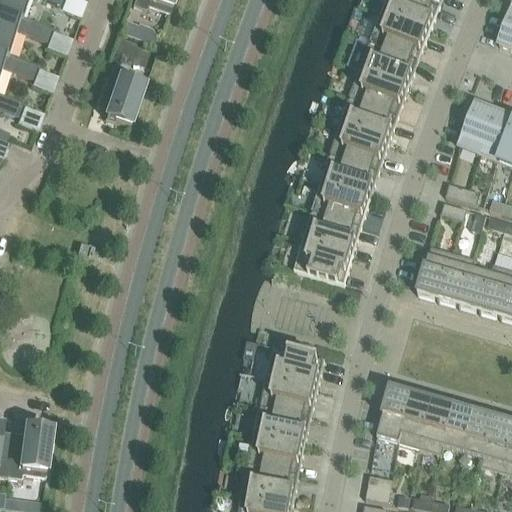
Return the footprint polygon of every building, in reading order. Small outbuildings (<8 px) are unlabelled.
[(0,0),(0,14),(18,22),(19,20),(26,0),(33,0),(64,11),(68,0),(0,0)] [(176,0),(136,0),(133,11),(146,16),(150,6),(171,14),(176,0)] [(410,0),(388,0),(380,20),(429,39),(440,12),(410,0)] [(410,0),(440,12),(445,0),(410,0)] [(18,22),(0,14),(0,57),(4,59),(5,58),(13,35),(50,49),(55,34),(19,20),(18,22)] [(511,17),(499,50),(511,54),(511,17)] [(380,20),(370,48),(419,66),(429,39),(380,20)] [(370,48),(359,76),(408,94),(419,66),(370,48)] [(0,57),(0,72),(35,86),(41,72),(5,58),(4,59),(0,57)] [(126,75),(112,70),(97,112),(109,116),(106,124),(130,132),(144,92),(122,84),(126,75)] [(408,94),(359,76),(349,104),(398,121),(408,94)] [(0,115),(21,124),(27,109),(0,98),(0,115)] [(398,121),(349,104),(339,132),(389,149),(398,121)] [(460,152),(480,160),(496,117),(476,110),(460,152)] [(480,160),(497,167),(511,129),(511,123),(496,117),(480,160)] [(511,129),(497,167),(511,172),(511,129)] [(339,132),(330,160),(379,177),(389,149),(339,132)] [(320,189),(370,205),(379,177),(330,160),(320,189)] [(320,189),(312,217),(362,232),(370,205),(320,189)] [(446,202),(477,211),(481,198),(450,189),(446,202)] [(504,209),(493,205),(490,215),(501,219),(504,209)] [(444,208),(441,220),(464,227),(467,215),(444,208)] [(511,211),(504,209),(501,219),(511,222),(511,211)] [(312,217),(303,245),(353,260),(362,232),(312,217)] [(486,221),(476,218),(471,235),(481,238),(486,221)] [(487,232),(504,237),(507,227),(490,222),(487,232)] [(353,260),(303,245),(294,276),(345,290),(353,260)] [(77,259),(88,262),(91,252),(80,249),(77,259)] [(438,307),(439,307),(453,259),(431,252),(418,300),(420,300),(419,302),(434,306),(435,302),(440,303),(438,307)] [(460,313),(474,264),(453,259),(439,307),(455,312),(456,308),(460,309),(459,313),(460,313)] [(481,319),(495,270),(493,270),(491,279),(473,274),(475,265),(474,264),(460,313),(476,318),(477,314),(481,315),(480,319),(481,319)] [(511,288),(511,275),(495,270),(481,319),(496,324),(497,319),(502,321),(501,325),(502,325),(511,288)] [(511,288),(502,325),(511,328),(511,288)] [(274,352),(267,383),(318,395),(325,365),(274,352)] [(267,383),(260,412),(311,423),(318,395),(267,383)] [(377,442),(399,448),(413,400),(412,399),(411,404),(406,402),(408,398),(393,394),(392,395),(391,395),(377,442)] [(399,448),(420,454),(434,406),(433,405),(432,409),(428,408),(429,404),(413,400),(399,448)] [(449,410),(434,406),(420,454),(440,460),(454,412),(454,411),(452,415),(448,414),(449,410)] [(260,412),(254,441),(305,452),(311,423),(260,412)] [(470,416),(454,412),(440,460),(442,461),(444,452),(464,457),(475,417),(474,417),(473,421),(469,420),(470,416)] [(481,472),(482,472),(496,423),(495,423),(494,427),(490,426),(491,422),(475,417),(464,457),(483,463),(481,472)] [(511,428),(496,423),(482,472),(503,478),(511,446),(511,432),(510,432),(511,428)] [(0,482),(7,483),(13,439),(2,437),(3,429),(0,428),(0,482)] [(13,439),(7,483),(21,485),(22,481),(45,484),(51,436),(26,433),(25,440),(13,439)] [(254,441),(247,470),(299,481),(305,452),(254,441)] [(511,480),(511,446),(503,478),(511,480)] [(247,470),(242,501),(293,510),(299,481),(247,470)] [(368,493),(391,497),(394,485),(370,481),(368,493)] [(366,505),(389,509),(391,497),(368,493),(366,505)] [(242,501),(239,511),(293,511),(293,510),(242,501)] [(412,511),(430,511),(432,506),(415,503),(412,511)]
